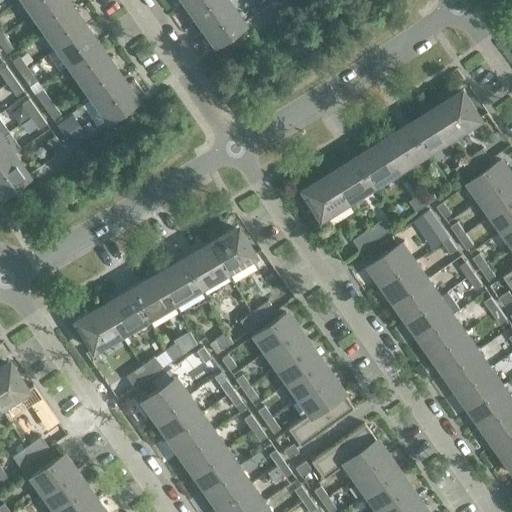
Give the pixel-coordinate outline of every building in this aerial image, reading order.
[(53,0),(23,0),(34,14),(53,0)] [(74,11),(66,0),(53,0),(34,14),(45,31),(74,11)] [(228,2),(226,0),(195,0),(188,5),(199,22),(228,2)] [(243,23),(228,2),(199,22),(204,29),(196,34),(207,49),(243,23)] [(85,28),(74,11),(45,31),(57,47),(85,28)] [(97,44),(85,28),(57,47),(69,64),(97,44)] [(13,47),(4,35),(0,37),(0,44),(5,53),(13,47)] [(109,61),(97,44),(69,64),(81,81),(109,61)] [(11,61),(20,73),(28,68),(19,56),(11,61)] [(121,78),(109,61),(81,81),(92,97),(121,78)] [(0,69),(0,74),(6,83),(14,78),(5,66),(0,69)] [(36,81),(28,68),(20,73),(29,86),(36,81)] [(22,90),(14,78),(6,83),(15,96),(22,90)] [(125,84),(121,78),(92,97),(107,119),(144,93),(133,79),(125,84)] [(35,94),(44,107),(51,102),(42,89),(35,94)] [(452,98),(437,107),(454,135),(481,118),(465,93),(453,100),(452,98)] [(21,104),(30,117),(37,111),(28,99),(21,104)] [(60,114),(51,102),(44,107),(52,119),(60,114)] [(454,135),(437,107),(421,117),(423,119),(412,126),(428,151),(454,135)] [(46,124),(37,111),(30,117),(39,129),(46,124)] [(56,124),(70,145),(85,135),(70,114),(56,124)] [(0,116),(0,137),(0,138),(10,131),(0,116)] [(428,151),(412,126),(401,133),(400,131),(384,140),(402,168),(428,151)] [(0,162),(12,154),(0,138),(0,137),(0,162)] [(57,155),(64,149),(55,137),(48,142),(57,155)] [(402,168),(384,140),(369,150),(371,152),(360,159),(376,184),(402,168)] [(483,148),(464,162),(472,173),(491,159),(483,148)] [(0,194),(27,175),(12,154),(0,162),(0,194)] [(376,184),(360,159),(349,166),(348,163),(332,173),(350,200),(376,184)] [(479,199),(479,200),(511,176),(511,174),(501,159),(470,181),(481,198),(479,199)] [(472,173),(464,162),(455,168),(463,179),(472,173)] [(350,200),(332,173),(317,182),(318,185),(307,192),(323,217),(350,200)] [(511,176),(479,200),(482,198),(492,213),(490,215),(511,199),(511,176)] [(429,188),(419,195),(426,204),(436,198),(429,188)] [(426,204),(419,195),(410,202),(416,211),(426,204)] [(511,199),(490,215),(490,216),(493,214),(503,229),(501,231),(511,223),(511,199)] [(442,201),(436,205),(444,217),(451,212),(442,201)] [(381,220),(372,226),(380,237),(389,231),(381,220)] [(451,226),(459,238),(465,233),(457,221),(451,226)] [(511,223),(501,231),(502,231),(504,230),(511,241),(511,223)] [(380,237),(372,226),(353,240),(361,251),(380,237)] [(434,230),(442,242),(449,237),(441,226),(434,230)] [(225,234),(210,243),(226,271),(253,255),(238,229),(227,236),(225,234)] [(473,244),(465,233),(459,238),(467,249),(473,244)] [(457,249),(449,237),(442,242),(450,253),(457,249)] [(381,284),(381,285),(417,259),(415,261),(403,244),(405,242),(404,241),(370,265),(383,283),(381,284)] [(226,271),(210,243),(194,252),(195,254),(184,261),(199,286),(226,271)] [(473,257),(481,269),(487,264),(479,253),(473,257)] [(417,260),(417,259),(381,285),(384,284),(396,300),(393,302),(394,302),(430,277),(429,277),(427,278),(415,261),(417,260)] [(199,286),(184,261),(173,267),(172,265),(156,274),(173,302),(199,286)] [(459,266),(467,277),(474,273),(466,261),(459,266)] [(495,276),(487,264),(481,269),(489,280),(495,276)] [(511,269),(503,276),(511,288),(511,269)] [(482,284),(474,273),(467,277),(475,289),(482,284)] [(173,302),(156,274),(141,283),(142,285),(131,292),(146,317),(173,302)] [(430,278),(430,277),(394,302),(394,303),(396,301),(408,318),(406,320),(442,295),(442,294),(439,296),(428,279),(430,278)] [(511,299),(511,295),(508,290),(498,297),(504,305),(511,299)] [(146,317),(131,292),(120,298),(119,296),(103,305),(120,333),(146,317)] [(442,295),(406,320),(406,321),(409,319),(421,336),(418,337),(418,338),(454,312),(452,314),(440,297),(442,295)] [(484,301),(492,313),(498,308),(490,296),(484,301)] [(268,300),(248,314),(256,325),(275,311),(268,300)] [(120,333),(103,305),(88,314),(89,316),(77,323),(92,349),(120,333)] [(507,319),(498,308),(492,313),(500,324),(507,319)] [(263,351),(263,352),(299,326),(297,328),(285,311),(252,335),(253,336),(255,335),(265,350),(263,351)] [(455,313),(454,312),(418,338),(419,338),(421,337),(433,354),(431,355),(467,330),(464,331),(452,314),(455,313)] [(256,325),(248,314),(239,320),(247,331),(256,325)] [(300,327),(299,326),(263,352),(264,352),(266,350),(276,365),(274,367),(310,342),(308,343),(297,328),(300,327)] [(467,330),(431,355),(431,356),(434,354),(446,371),(443,373),(479,348),(477,349),(465,332),(467,330)] [(215,339),(222,348),(232,341),(225,332),(215,339)] [(311,342),(310,342),(274,367),(275,368),(277,366),(287,381),(285,383),(321,358),(321,357),(319,359),(308,344),(311,342)] [(165,350),(172,360),(182,353),(175,343),(165,350)] [(195,351),(203,362),(210,357),(202,346),(195,351)] [(480,348),(479,348),(443,373),(444,374),(446,372),(458,389),(456,391),(492,366),(492,365),(489,367),(477,350),(480,348)] [(227,353),(220,357),(228,369),(235,364),(227,353)] [(154,356),(145,362),(153,373),(162,367),(154,356)] [(322,358),(321,358),(285,383),(286,383),(288,382),(299,397),(296,398),(296,399),(332,373),(330,375),(319,360),(322,358)] [(153,373),(145,362),(126,376),(133,387),(153,373)] [(0,406),(26,389),(10,364),(0,370),(0,406)] [(492,366),(456,391),(456,392),(459,390),(471,407),(468,408),(469,409),(504,383),(502,385),(490,368),(492,366)] [(235,378),(243,390),(249,385),(241,373),(235,378)] [(333,374),(332,373),(296,399),(297,399),(299,397),(309,412),(310,413),(341,391),(330,375),(333,374)] [(153,419),(189,394),(189,393),(186,395),(174,377),(142,399),(155,417),(153,419)] [(218,382),(226,394),(233,389),(225,378),(218,382)] [(505,384),(504,383),(469,409),(471,408),(483,424),(481,426),(511,404),(511,398),(502,385),(505,384)] [(257,396),(249,385),(243,390),(251,401),(257,396)] [(241,401),(233,389),(226,394),(234,405),(241,401)] [(353,407),(341,391),(310,413),(309,412),(287,428),(299,445),(353,407)] [(189,394),(153,419),(153,420),(155,418),(167,435),(165,437),(201,412),(201,411),(199,413),(187,396),(189,394)] [(511,404),(481,426),(481,427),(483,425),(495,442),(493,444),(511,431),(511,404)] [(257,409),(265,421),(271,416),(263,405),(257,409)] [(202,412),(201,412),(165,437),(166,437),(168,436),(180,453),(178,454),(178,455),(214,429),(213,429),(211,430),(199,414),(202,412)] [(243,418),(251,429),(258,425),(250,413),(243,418)] [(280,428),(271,416),(265,421),(273,432),(280,428)] [(375,439),(364,423),(310,460),(322,478),(345,462),(344,461),(375,439)] [(266,436),(258,425),(251,429),(259,441),(266,436)] [(214,430),(214,429),(178,455),(180,453),(192,470),(190,472),(226,447),(224,448),(212,431),(214,430)] [(511,431),(493,444),(494,445),(496,443),(508,460),(506,461),(506,462),(511,457),(511,431)] [(40,436),(21,450),(29,460),(48,447),(40,436)] [(386,454),(375,439),(344,461),(345,462),(355,477),(353,478),(353,479),(389,453),(388,453),(386,454)] [(298,450),(292,442),(282,449),(288,457),(298,450)] [(226,447),(190,472),(190,473),(193,471),(205,488),(202,489),(203,490),(239,465),(238,464),(236,466),(224,449),(226,447)] [(268,453),(276,465),(283,460),(275,449),(268,453)] [(29,460),(21,450),(12,456),(20,467),(29,460)] [(40,493),(40,494),(76,468),(74,469),(62,453),(31,475),(42,492),(40,493)] [(389,454),(389,453),(353,479),(355,477),(366,492),(364,494),(400,469),(397,470),(387,455),(389,454)] [(291,472),(283,460),(276,465),(284,476),(291,472)] [(295,467),(300,475),(310,468),(304,460),(295,467)] [(239,465),(203,490),(205,489),(217,506),(215,507),(215,508),(251,482),(249,484),(237,467),(239,465)] [(77,469),(76,468),(40,494),(41,494),(43,492),(53,507),(51,509),(87,484),(85,485),(74,470),(77,469)] [(400,469),(364,494),(364,495),(366,493),(377,508),(375,510),(411,485),(411,484),(408,486),(398,471),(400,469)] [(251,483),(251,482),(215,508),(218,506),(221,511),(247,511),(264,500),(263,500),(261,501),(249,484),(251,483)] [(88,484),(87,484),(51,509),(52,510),(54,508),(56,511),(80,511),(98,500),(98,499),(96,501),(85,486),(88,484)] [(293,489),(301,500),(308,496),(300,484),(293,489)] [(313,489),(321,501),(328,496),(320,485),(313,489)] [(411,485),(375,510),(377,509),(379,511),(405,511),(422,500),(419,502),(409,487),(411,485)] [(316,507),(308,496),(301,500),(309,511),(316,507)] [(329,511),(336,508),(328,496),(321,501),(329,511)] [(99,500),(98,500),(80,511),(103,511),(96,502),(99,500)] [(264,501),(264,500),(247,511),(268,511),(262,502),(264,501)] [(422,501),(422,500),(405,511),(426,511),(420,502),(422,501)] [(0,504),(0,511),(9,511),(3,503),(0,504)]
